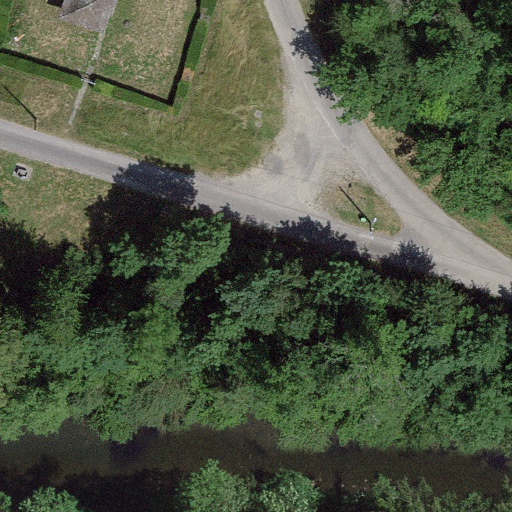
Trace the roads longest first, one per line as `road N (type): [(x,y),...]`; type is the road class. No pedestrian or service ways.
road 1 (unclassified): [(0,111),(511,277)]
road 2 (unclassified): [(511,272),(412,208),(332,104),(279,0)]
